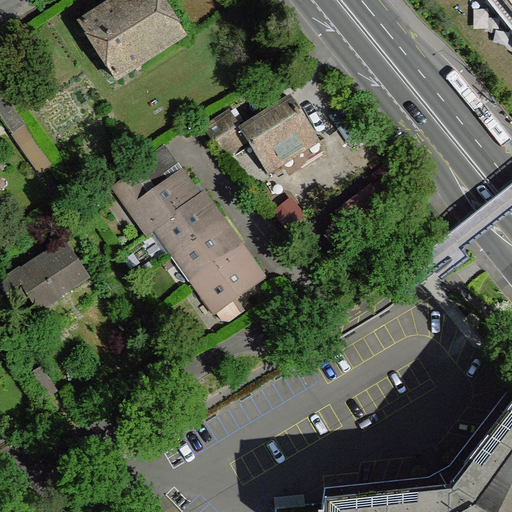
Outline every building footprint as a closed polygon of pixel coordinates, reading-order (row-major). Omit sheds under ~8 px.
[(160,0),(122,0),(82,25),(118,80),(184,37),(160,0)] [(0,86),(0,114),(14,134),(26,125),(0,86)] [(242,130),(249,142),(265,168),(315,136),(291,99),(242,130)] [(249,142),(242,130),(231,111),(205,128),(224,157),(249,142)] [(147,197),(181,173),(162,146),(135,165),(140,171),(132,176),(147,197)] [(150,234),(158,229),(161,227),(157,222),(197,194),(181,173),(147,197),(131,208),(150,234)] [(131,208),(147,197),(132,176),(116,187),(131,208)] [(392,213),(374,189),(331,221),(325,236),(338,252),(392,213)] [(158,229),(175,254),(222,221),(204,195),(199,198),(197,194),(157,222),(161,227),(158,229)] [(175,254),(196,283),(243,250),(222,221),(175,254)] [(18,273),(2,284),(16,304),(31,293),(37,301),(34,303),(41,313),(60,301),(58,298),(86,278),(66,249),(47,261),(45,258),(20,275),(18,273)] [(243,250),(196,283),(218,313),(236,300),(265,280),(243,250)] [(56,391),(41,368),(29,376),(44,398),(56,391)] [(511,511),(511,412),(462,478),(435,493),(326,505),(324,511),(511,511)] [(105,511),(119,499),(95,474),(72,496),(88,511),(105,511)]
